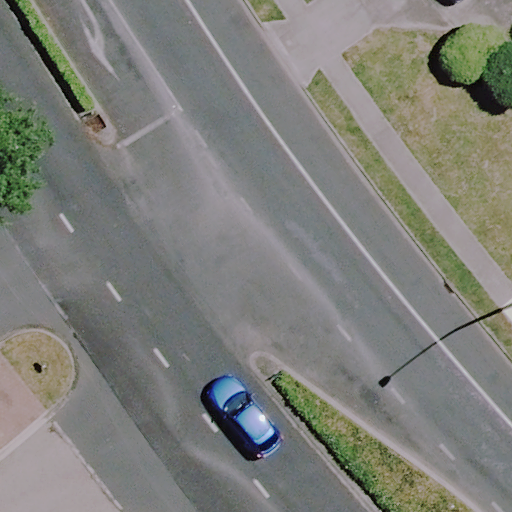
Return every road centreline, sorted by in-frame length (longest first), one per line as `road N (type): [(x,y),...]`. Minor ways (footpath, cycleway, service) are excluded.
road 1 (secondary): [(285,260),(511,478)]
road 2 (residential): [(184,340),(1,511)]
road 3 (secondary): [(322,511),(184,340)]
road 4 (secondary): [(102,216),(0,41)]
road 5 (secondary): [(113,0),(213,156)]
road 6 (secondary): [(184,340),(102,216)]
road 7 (residential): [(285,260),(184,340)]
road 8 (secondary): [(213,156),(285,260)]
road 9 (residential): [(102,216),(213,156)]
